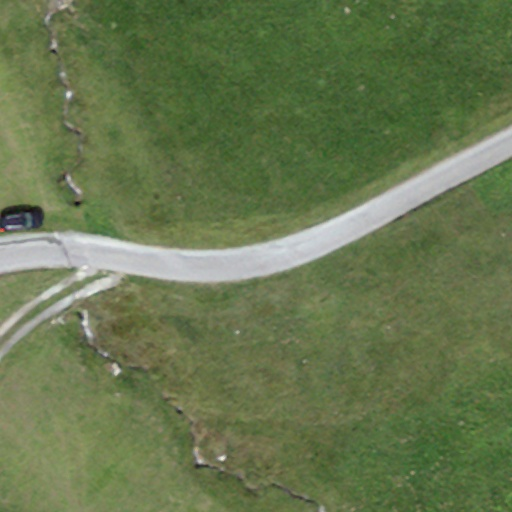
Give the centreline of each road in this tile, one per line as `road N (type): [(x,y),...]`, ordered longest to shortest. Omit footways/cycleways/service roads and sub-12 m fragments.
road 1 (track): [(0,254),(232,271),(302,251),(511,148)]
road 2 (track): [(127,261),(17,317),(0,343)]
